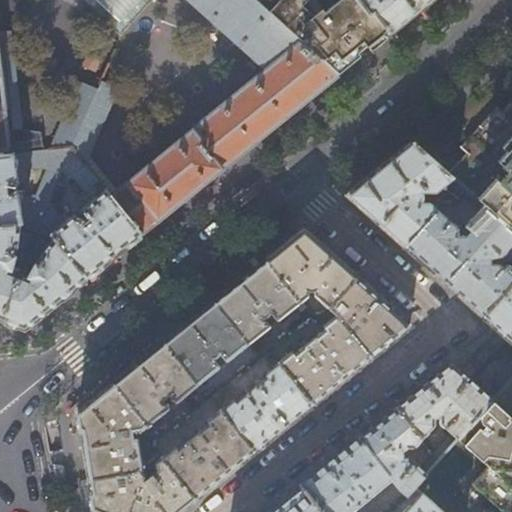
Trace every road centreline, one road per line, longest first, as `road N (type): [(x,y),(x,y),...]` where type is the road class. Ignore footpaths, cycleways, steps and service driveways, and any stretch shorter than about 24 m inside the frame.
road 1 (residential): [(288,177),(452,324),(229,511)]
road 2 (tertiary): [(0,413),(288,177)]
road 3 (tertiary): [(288,177),(507,0)]
